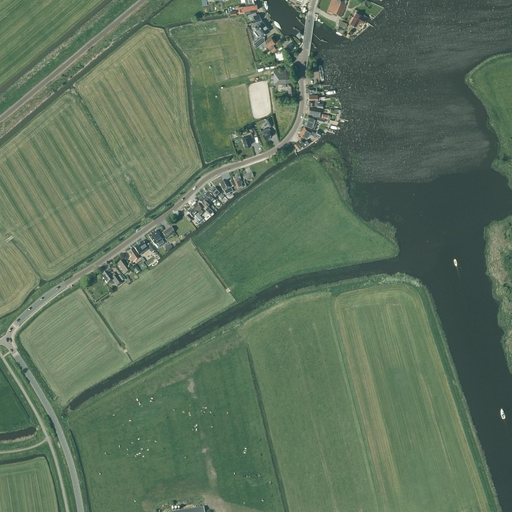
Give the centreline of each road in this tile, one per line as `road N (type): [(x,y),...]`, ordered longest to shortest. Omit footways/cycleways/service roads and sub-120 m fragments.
road 1 (tertiary): [(5,340),(21,317),(206,178),(283,144),(300,115),(303,61)]
road 2 (tertiary): [(80,511),(60,434),(5,340)]
